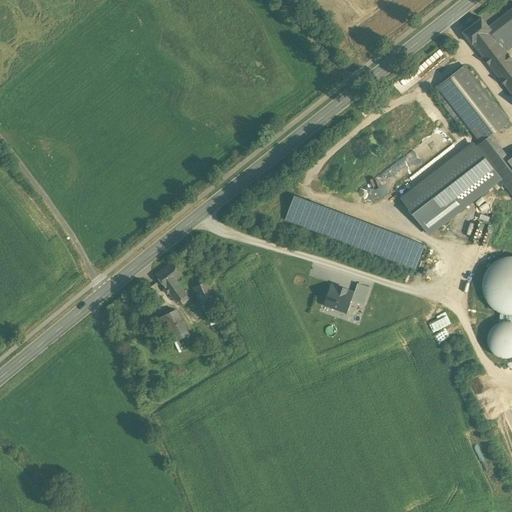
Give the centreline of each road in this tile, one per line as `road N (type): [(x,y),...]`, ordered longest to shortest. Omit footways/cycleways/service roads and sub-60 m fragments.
road 1 (secondary): [(473,0),(0,378)]
road 2 (track): [(484,310),(213,226),(201,215)]
